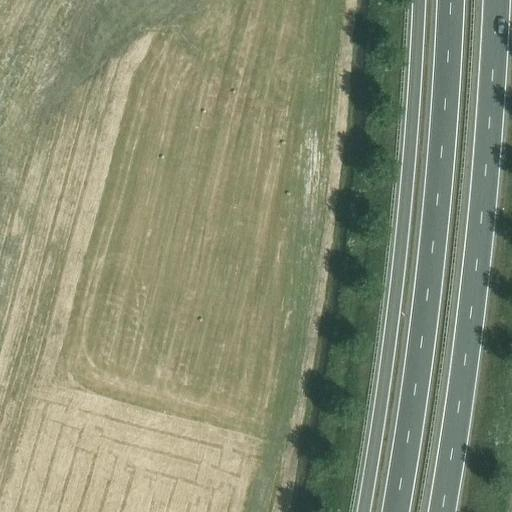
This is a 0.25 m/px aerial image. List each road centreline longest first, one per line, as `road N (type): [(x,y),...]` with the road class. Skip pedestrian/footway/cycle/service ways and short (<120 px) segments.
road 1 (trunk): [(418,0),(413,156),(362,511)]
road 2 (trunk): [(451,0),(426,308),(396,511)]
road 3 (trunk): [(444,511),(483,208),(497,0)]
